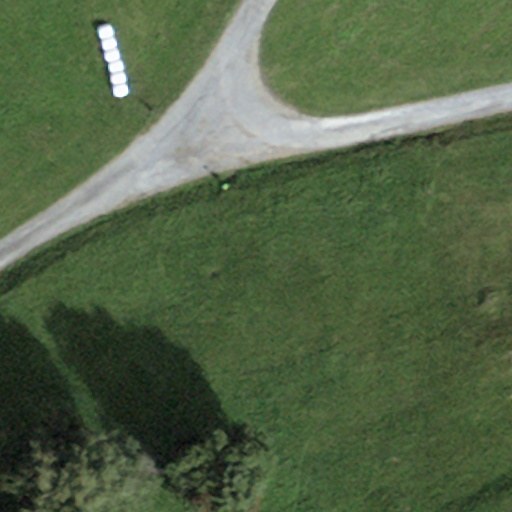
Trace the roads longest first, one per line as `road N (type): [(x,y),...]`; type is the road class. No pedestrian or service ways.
road 1 (track): [(511,82),(177,135),(258,0)]
road 2 (track): [(177,135),(0,243)]
